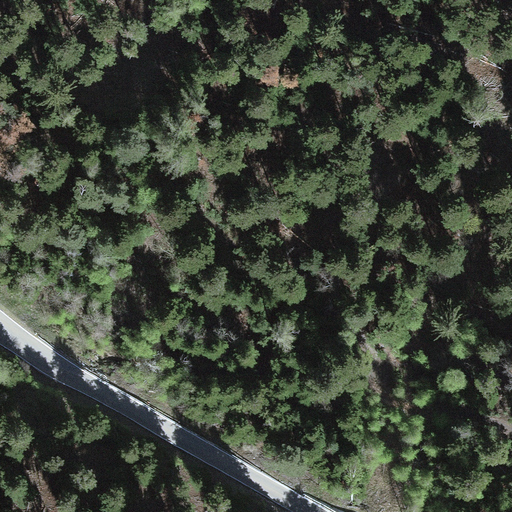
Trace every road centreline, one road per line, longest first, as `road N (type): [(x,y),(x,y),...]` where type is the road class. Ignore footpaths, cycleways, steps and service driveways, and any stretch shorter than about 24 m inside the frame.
road 1 (motorway): [(468,511),(218,0)]
road 2 (motorway): [(35,0),(284,511)]
road 3 (tertiary): [(0,328),(310,511)]
